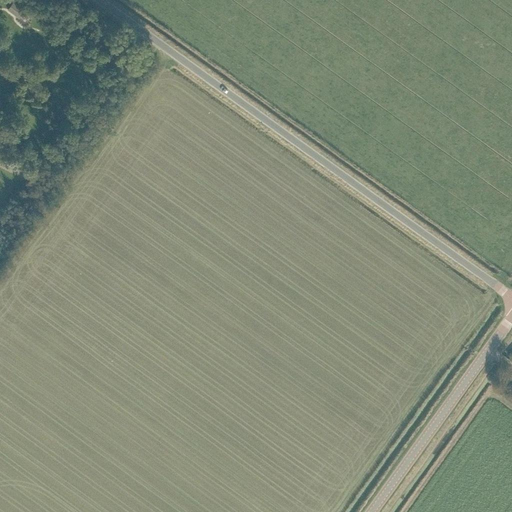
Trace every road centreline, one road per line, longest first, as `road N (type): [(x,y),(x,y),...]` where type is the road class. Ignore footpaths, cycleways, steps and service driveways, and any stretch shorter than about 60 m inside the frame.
road 1 (unclassified): [(511,297),(95,0)]
road 2 (unclassified): [(369,511),(511,314)]
